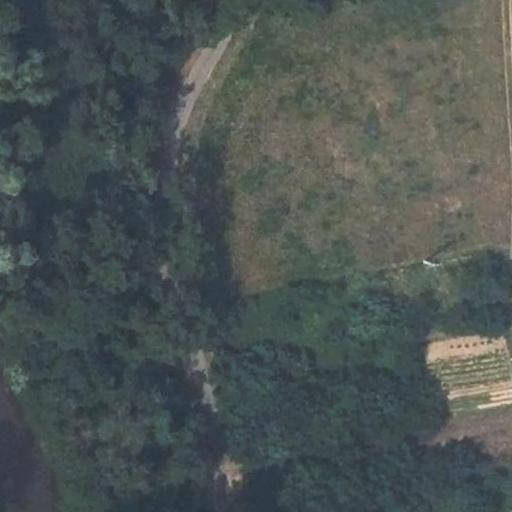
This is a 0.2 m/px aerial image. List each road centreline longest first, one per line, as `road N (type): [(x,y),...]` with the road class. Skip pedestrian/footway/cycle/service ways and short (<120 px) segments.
road 1 (track): [(145,511),(141,457),(115,478),(72,406),(21,233),(20,189),(36,132),(24,111),(34,81),(54,87),(120,79),(149,0)]
road 2 (unclassified): [(241,0),(179,112),(163,176),(166,227),(230,511)]
